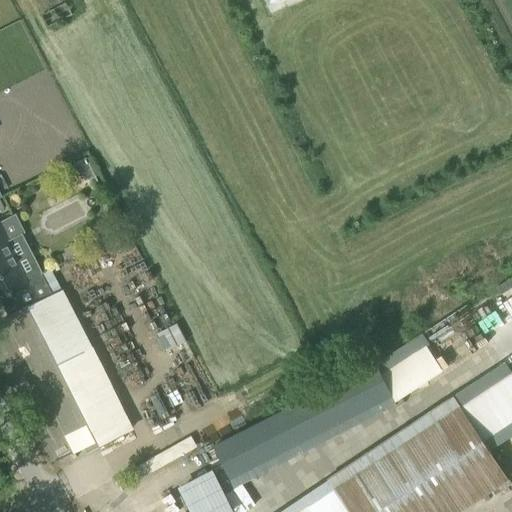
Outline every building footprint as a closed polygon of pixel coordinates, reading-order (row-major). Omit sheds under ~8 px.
[(21,236),(21,229),(15,218),(1,224),(10,242),(21,236)] [(28,282),(7,243),(10,242),(1,224),(0,225),(0,301),(8,318),(60,292),(49,271),(28,282)] [(175,324),(155,335),(164,353),(184,342),(175,324)] [(184,492),(195,511),(245,511),(232,488),(404,390),(386,359),(212,457),(220,471),(184,492)] [(453,397),(330,480),(349,511),(462,511),(508,481),(489,453),(511,437),(511,372),(506,363),(453,397)]
